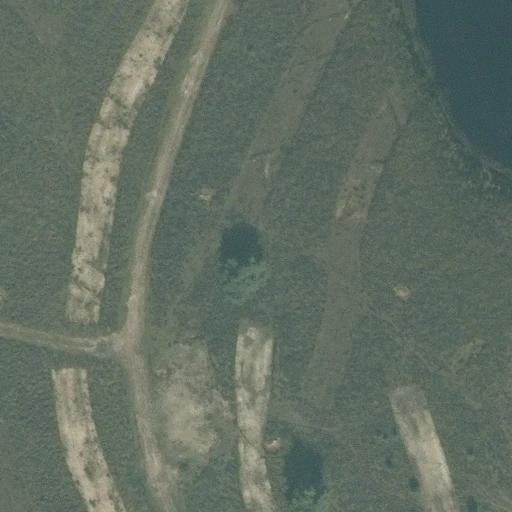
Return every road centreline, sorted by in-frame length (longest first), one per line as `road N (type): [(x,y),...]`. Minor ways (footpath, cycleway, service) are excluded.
road 1 (track): [(168,511),(130,324),(159,170),(218,0)]
road 2 (track): [(0,330),(106,348),(132,337)]
